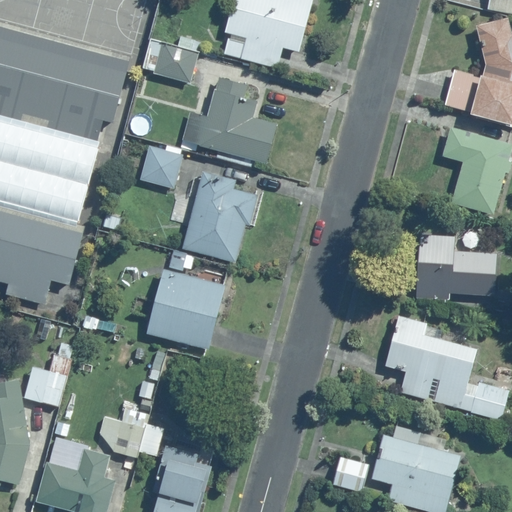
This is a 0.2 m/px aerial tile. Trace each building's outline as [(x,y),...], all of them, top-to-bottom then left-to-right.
[(225,53),(231,55),(280,67),(285,47),(301,51),(314,0),(235,0),(227,32),(231,33),(225,53)] [(511,0),(489,0),(488,8),(492,9),(511,12),(511,0)] [(446,106),(449,107),(511,122),(511,28),(509,17),(477,25),(485,55),(485,56),(486,57),(486,58),(486,59),(487,60),(487,61),(487,62),(487,63),(487,64),(487,65),(487,66),(487,67),(486,68),(486,69),(486,70),(485,71),(485,72),(484,73),(484,74),(483,74),(483,75),(482,75),(482,76),(481,76),(456,70),(446,106)] [(0,22),(0,116),(6,119),(9,108),(41,116),(37,130),(82,142),(89,115),(102,118),(120,56),(120,54),(0,22)] [(143,68),(155,71),(154,73),(192,84),(200,53),(203,42),(182,36),(179,47),(165,44),(151,40),(143,68)] [(183,140),(219,150),(217,157),(253,167),(254,160),(268,164),(279,123),(255,117),(263,89),(221,77),(218,88),(216,87),(208,117),(191,113),(183,140)] [(454,201),(458,202),(494,213),(511,153),(511,142),(453,125),(444,154),(466,161),(454,201)] [(150,146),(140,179),(175,189),(184,156),(150,146)] [(184,247),(186,248),(236,262),(246,223),(254,226),(262,195),(235,188),(236,183),(204,174),(184,247)] [(75,221),(0,198),(0,289),(33,300),(41,272),(58,277),(75,221)] [(123,215),(105,211),(101,230),(118,234),(123,215)] [(452,293),(455,293),(497,294),(497,253),(455,252),(455,236),(420,236),(418,298),(451,299),(452,293)] [(170,266),(173,267),(190,272),(195,254),(175,248),(170,266)] [(150,333),(153,334),(210,348),(226,284),(165,269),(150,333)] [(88,314),(85,326),(97,330),(98,327),(115,333),(118,324),(88,314)] [(441,338),(443,330),(444,327),(421,320),(401,315),(387,365),(407,371),(401,391),(403,392),(462,408),(502,418),(510,389),(469,379),(478,348),(441,338)] [(51,371),(35,366),(26,397),(54,405),(61,401),(73,361),(71,360),(75,347),(63,343),(60,356),(56,354),(51,371)] [(20,485),(27,443),(20,381),(0,383),(0,484),(1,479),(20,485)] [(88,403),(87,406),(82,429),(96,431),(101,406),(88,403)] [(141,450),(147,423),(150,414),(130,409),(126,422),(106,416),(102,434),(114,451),(139,458),(141,450)] [(147,423),(141,450),(159,455),(166,428),(147,423)] [(395,438),(385,435),(376,464),(373,478),(393,484),(389,500),(391,501),(432,511),(447,511),(462,456),(444,451),(447,439),(398,426),(395,438)] [(163,460),(170,462),(155,511),(200,511),(214,465),(198,460),(200,453),(167,444),(163,460)] [(37,501),(78,511),(108,511),(117,481),(106,478),(112,456),(85,449),(79,471),(48,463),(37,501)] [(333,484),(335,485),(362,492),(370,463),(342,455),(333,484)]
